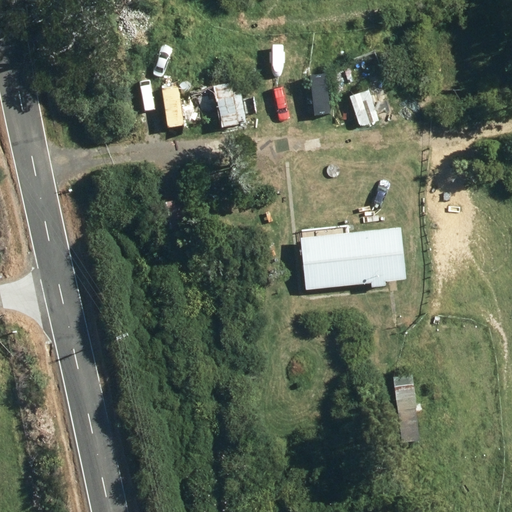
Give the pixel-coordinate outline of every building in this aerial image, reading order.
[(350,58),(361,91),(384,82),(373,50),(350,58)] [(188,91),(195,133),(246,124),(238,82),(188,91)] [(348,97),(359,128),(378,121),(367,91),(348,97)] [(182,200),(147,206),(154,249),(190,242),(182,200)] [(299,240),(305,292),(369,285),(369,291),(384,289),(384,284),(405,282),(400,230),(299,240)] [(394,375),(402,444),(421,441),(413,373),(394,375)]
